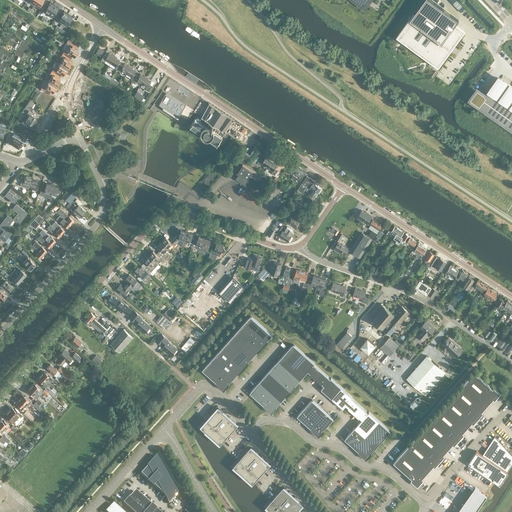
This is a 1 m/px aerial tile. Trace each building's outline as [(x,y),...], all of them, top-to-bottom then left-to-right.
[(43,1),(43,0),(36,0),(33,6),(38,9),(39,6),(42,8),(43,5),(45,3),(43,1)] [(409,23),(399,36),(405,40),(414,47),(416,48),(426,56),(438,64),(449,50),(462,31),(455,26),(459,20),(431,0),(423,0),(414,13),(409,20),(410,21),(409,23)] [(463,6),(457,0),(453,4),(459,10),(463,6)] [(47,15),(54,4),(50,1),(46,7),(43,5),(42,8),(44,9),(43,12),(47,15)] [(59,12),(56,10),(59,7),(54,4),(47,15),(52,18),(53,15),(56,17),(59,12)] [(61,24),(68,13),(63,10),(61,13),(59,12),(56,17),(58,18),(56,21),(57,21),(61,24)] [(70,19),(72,16),(68,13),(61,24),(66,27),(67,24),(70,26),(73,21),(70,19)] [(71,46),(67,52),(74,57),(76,55),(77,56),(79,52),(78,51),(78,50),(76,49),(78,46),(68,40),(66,43),(71,46)] [(101,55),(105,49),(99,46),(96,52),(101,55)] [(64,57),(61,62),(70,67),(71,65),(70,64),(71,62),(69,60),(72,56),(74,57),(67,52),(64,51),(61,55),(64,57)] [(105,60),(110,63),(114,57),(109,53),(107,56),(104,54),(101,59),(104,61),(105,60)] [(120,60),(114,57),(110,63),(116,67),(114,68),(117,70),(120,65),(118,63),(120,60)] [(53,69),(53,70),(60,74),(61,73),(63,75),(65,73),(66,74),(68,70),(67,69),(68,68),(69,68),(70,67),(61,62),(56,70),(53,69)] [(120,65),(117,70),(120,72),(120,74),(122,75),(125,75),(126,73),(130,67),(124,64),(123,66),(120,65)] [(126,73),(125,75),(126,77),(127,79),(129,78),(133,81),(136,76),(133,74),(135,71),(130,67),(126,73)] [(60,74),(53,70),(50,73),(53,75),(50,81),(57,85),(58,86),(60,82),(59,82),(60,80),(58,78),(60,74)] [(138,77),(136,76),(133,81),(135,83),(136,81),(141,84),(145,78),(140,74),(138,77)] [(151,82),(145,78),(141,84),(147,88),(146,90),(148,91),(152,87),(149,85),(151,82)] [(475,90),(469,99),(511,129),(511,86),(499,78),(485,97),(475,90)] [(56,87),(57,85),(50,81),(45,88),(42,86),(41,89),(48,94),(50,91),(52,93),(54,91),(55,91),(57,88),(56,87)] [(166,92),(158,104),(163,107),(162,108),(178,118),(186,105),(166,92)] [(29,100),(27,105),(27,104),(25,108),(30,111),(32,108),(32,107),(34,103),(29,100)] [(210,103),(202,117),(210,122),(208,125),(206,126),(196,119),(191,127),(202,134),(202,136),(203,138),(205,139),(207,140),(209,140),(210,139),(218,144),(223,137),(215,132),(215,130),(217,127),(225,132),(235,120),(210,103)] [(29,114),(24,121),(23,120),(21,123),(26,126),(28,123),(32,126),(36,118),(32,116),(33,114),(28,111),(27,113),(29,114)] [(6,136),(9,129),(0,126),(0,139),(2,140),(3,135),(6,136)] [(12,135),(8,141),(12,144),(15,145),(18,148),(22,141),(21,140),(23,137),(13,133),(12,135)] [(251,155),(246,152),(241,159),(247,164),(249,161),(247,160),(249,158),(250,157),(250,156),(251,155)] [(262,163),(267,167),(272,160),(266,156),(263,160),(260,158),(257,163),(260,165),(262,163)] [(278,164),(272,160),(267,167),(273,171),(272,173),(275,175),(278,170),(275,168),(278,164)] [(257,179),(251,175),(253,171),(243,164),(237,173),(239,174),(235,178),(250,188),(257,179)] [(294,172),(297,174),(301,167),(296,164),(293,170),(292,169),(290,172),(293,174),(294,172)] [(305,170),(301,167),(297,174),(300,176),(298,178),(300,180),(300,181),(302,182),(307,174),(304,172),(305,170)] [(21,181),(20,186),(28,188),(29,188),(32,178),(26,176),(24,182),(21,181)] [(314,180),(308,176),(304,182),(310,186),(314,180)] [(32,178),(29,188),(37,191),(39,184),(37,183),(38,180),(32,178)] [(43,183),(39,195),(49,198),(53,185),(47,183),(46,184),(43,183)] [(302,183),(298,189),(302,192),(305,189),(310,192),(308,194),(314,198),(318,193),(310,188),(309,188),(302,183)] [(313,183),(309,188),(310,188),(318,193),(321,188),(318,185),(316,184),(315,184),(313,183)] [(62,188),(53,185),(49,198),(51,199),(52,194),(56,195),(57,193),(60,194),(62,188)] [(13,186),(11,188),(16,192),(20,196),(23,192),(19,188),(18,190),(13,186)] [(5,195),(12,201),(15,203),(20,196),(16,192),(11,188),(5,195)] [(244,188),(241,193),(258,203),(261,198),(253,193),(244,188)] [(70,189),(63,197),(70,203),(74,207),(76,205),(72,201),(77,195),(70,189)] [(301,208),(303,205),(296,200),(298,196),(295,194),(290,201),(301,208)] [(288,202),(285,208),(284,209),(290,212),(291,209),(296,213),(299,209),(288,202)] [(70,203),(67,206),(73,211),(80,218),(83,214),(76,208),(76,209),(74,207),(70,203)] [(28,213),(17,204),(13,209),(18,213),(13,220),(14,220),(19,224),(28,213)] [(76,205),(74,207),(76,209),(76,208),(83,214),(86,211),(78,204),(76,205)] [(57,211),(56,211),(61,216),(71,225),(74,221),(69,217),(68,217),(67,216),(67,215),(60,208),(57,211)] [(362,210),(357,217),(367,223),(372,215),(368,213),(368,214),(362,210)] [(35,228),(43,218),(38,214),(30,224),(35,228)] [(301,220),(292,214),(287,222),(296,228),(301,220)] [(0,225),(0,227),(3,230),(5,227),(8,230),(10,228),(9,227),(14,220),(13,220),(8,215),(0,225)] [(71,225),(61,216),(60,215),(56,219),(59,222),(60,221),(63,224),(68,228),(71,225)] [(350,250),(360,257),(372,239),(373,239),(382,225),(373,219),(370,224),(371,224),(369,228),(372,230),(368,236),(362,232),(350,250)] [(60,227),(59,226),(60,225),(55,221),(52,225),(62,235),(65,231),(60,227)] [(62,235),(52,225),(51,225),(48,228),(54,233),(54,234),(59,238),(62,235)] [(274,225),(268,235),(272,237),(276,230),(278,232),(280,229),(274,225)] [(282,226),(280,229),(291,235),(294,231),(287,227),(286,229),(282,226)] [(392,233),(395,235),(399,229),(395,226),(391,232),(389,230),(387,234),(390,236),(392,233)] [(5,227),(3,230),(4,231),(0,236),(0,237),(5,242),(14,231),(10,228),(8,230),(5,227)] [(177,231),(172,237),(177,242),(177,243),(182,247),(184,240),(185,240),(187,231),(178,228),(177,231)] [(280,229),(279,231),(281,233),(279,236),(288,241),(291,236),(291,235),(280,229)] [(395,235),(393,238),(396,241),(395,242),(398,244),(402,237),(400,236),(404,231),(399,229),(395,235)] [(43,230),(40,233),(41,234),(42,235),(43,236),(53,245),(56,241),(51,237),(49,235),(43,230)] [(193,233),(187,231),(185,240),(188,241),(187,244),(192,246),(194,239),(192,238),(193,233)] [(402,238),(403,239),(401,241),(409,246),(410,243),(413,246),(416,241),(405,234),(402,238)] [(53,245),(43,236),(42,235),(41,236),(40,236),(39,237),(39,239),(45,245),(45,244),(50,248),(53,245)] [(197,240),(194,239),(192,246),(198,248),(199,245),(202,246),(205,237),(199,235),(197,240)] [(166,237),(162,241),(168,247),(171,244),(173,247),(177,243),(177,242),(172,237),(169,240),(166,237)] [(211,240),(205,237),(202,246),(206,247),(205,250),(210,252),(213,245),(210,244),(211,240)] [(47,251),(42,247),(36,241),(33,245),(34,246),(36,248),(37,249),(44,255),(47,251)] [(168,247),(162,241),(157,246),(161,249),(159,251),(167,258),(170,254),(166,250),(168,247)] [(211,252),(209,257),(215,259),(217,255),(220,256),(224,244),(217,242),(213,253),(211,252)] [(349,248),(339,242),(338,242),(334,248),(345,255),(349,248)] [(415,254),(417,255),(422,246),(419,243),(416,247),(415,246),(412,249),(417,252),(415,254)] [(426,249),(422,246),(417,255),(418,256),(420,254),(422,255),(426,249)] [(44,255),(37,249),(36,250),(38,252),(36,254),(41,259),(44,255)] [(153,251),(149,256),(158,264),(161,261),(163,263),(167,258),(159,251),(157,254),(153,251)] [(419,262),(415,269),(420,272),(424,266),(427,269),(433,260),(431,259),(434,254),(430,251),(425,258),(426,258),(424,262),(425,262),(423,265),(419,262)] [(232,271),(241,276),(245,268),(240,265),(243,261),(232,254),(225,267),(232,271)] [(247,257),(244,266),(258,271),(260,267),(258,266),(262,257),(254,255),(253,259),(247,257)] [(148,263),(144,268),(150,273),(158,264),(149,256),(145,260),(148,263)] [(436,256),(431,265),(435,267),(435,266),(441,270),(441,269),(446,261),(440,258),(436,256)] [(28,258),(23,263),(30,270),(36,264),(30,259),(30,260),(28,258)] [(281,264),(274,261),(273,266),(272,266),(270,269),(271,270),(270,273),(278,275),(278,273),(280,274),(282,269),(280,269),(281,264)] [(20,270),(18,272),(15,269),(13,271),(22,279),(26,275),(23,272),(25,269),(21,266),(17,262),(16,263),(15,262),(13,264),(19,269),(20,270)] [(381,267),(377,264),(373,271),(377,274),(381,267)] [(444,270),(443,272),(445,273),(446,274),(444,276),(447,278),(449,276),(454,267),(454,266),(452,265),(451,266),(450,265),(448,268),(447,268),(446,269),(447,270),(446,271),(444,270)] [(138,267),(134,271),(143,279),(149,272),(142,266),(141,267),(140,268),(138,267)] [(286,266),(283,273),(284,273),(284,274),(287,275),(284,284),(290,286),(292,279),(289,277),(290,274),(289,274),(291,268),(286,266)] [(454,267),(449,276),(453,278),(455,275),(456,276),(458,273),(457,273),(458,270),(457,269),(458,269),(456,268),(455,268),(454,267)] [(263,279),(269,272),(264,268),(258,275),(263,279)] [(293,277),(300,279),(302,271),(301,270),(300,270),(299,270),(297,269),(295,273),(294,273),(293,277)] [(404,273),(400,270),(394,280),(399,283),(404,273)] [(459,276),(457,279),(459,280),(461,277),(464,279),(468,273),(463,270),(459,276)] [(22,279),(13,271),(11,273),(14,276),(13,278),(7,273),(5,272),(4,271),(3,271),(2,271),(1,272),(13,283),(15,281),(18,284),(22,279)] [(197,284),(204,276),(199,271),(192,280),(197,284)] [(303,271),(302,271),(300,279),(305,281),(302,289),(306,290),(307,287),(309,280),(306,279),(308,273),(305,272),(305,271),(304,271),(303,271)] [(128,282),(125,284),(130,288),(132,285),(133,286),(133,285),(134,286),(136,284),(136,283),(135,282),(137,281),(129,274),(125,279),(128,282)] [(312,281),(309,280),(307,287),(311,288),(313,284),(317,285),(320,277),(314,275),(312,281)] [(469,276),(461,287),(466,290),(466,289),(469,291),(473,286),(471,284),(474,280),(469,276)] [(13,287),(5,280),(2,277),(0,279),(0,283),(0,284),(1,285),(1,286),(8,292),(13,287)] [(231,302),(244,287),(233,277),(219,292),(231,302)] [(326,279),(320,277),(317,285),(321,287),(319,294),(323,296),(327,286),(324,285),(326,279)] [(478,280),(474,286),(479,289),(482,291),(479,294),(478,293),(474,298),(477,300),(488,286),(483,283),(478,280)] [(346,287),(333,282),(331,290),(344,294),(343,297),(346,298),(348,291),(345,290),(346,287)] [(128,290),(130,288),(125,284),(124,286),(121,284),(116,289),(124,296),(125,294),(126,295),(127,295),(129,292),(129,291),(128,291),(129,290),(128,290)] [(189,306),(206,288),(201,284),(184,302),(189,306)] [(427,295),(431,288),(424,284),(420,290),(427,295)] [(488,287),(478,301),(483,305),(487,299),(493,303),(497,298),(495,296),(497,293),(488,287)] [(366,292),(355,288),(353,295),(363,299),(362,302),(366,303),(368,296),(365,295),(366,292)] [(428,294),(433,298),(437,291),(432,288),(428,294)] [(123,304),(114,297),(110,302),(111,303),(111,304),(113,306),(114,306),(119,310),(120,308),(126,314),(131,309),(124,303),(123,304)] [(183,301),(178,297),(173,303),(178,307),(183,301)] [(503,307),(507,310),(511,302),(508,300),(506,302),(502,300),(500,303),(498,301),(495,305),(497,307),(498,306),(502,308),(503,307)] [(381,303),(369,316),(390,335),(409,312),(402,306),(395,314),(394,313),(393,314),(381,303)] [(450,304),(448,306),(454,311),(459,305),(456,303),(453,306),(450,304)] [(176,311),(170,306),(163,314),(170,320),(176,311)] [(143,317),(135,311),(130,318),(134,322),(135,321),(138,323),(136,325),(140,328),(141,329),(145,332),(150,326),(142,318),(143,317)] [(96,317),(97,315),(95,313),(94,314),(91,312),(85,318),(88,321),(87,322),(90,325),(91,323),(95,319),(94,318),(95,318),(96,317)] [(166,329),(172,323),(162,314),(156,321),(166,329)] [(272,334),(251,315),(241,326),(262,346),(272,334)] [(95,319),(91,323),(105,335),(108,332),(106,331),(108,330),(95,319)] [(435,328),(426,320),(419,327),(422,330),(417,335),(423,340),(428,335),(430,334),(429,334),(431,332),(435,328)] [(262,346),(241,326),(232,336),(231,337),(253,356),(262,346)] [(483,334),(488,337),(492,332),(487,328),(483,334)] [(110,343),(111,344),(120,352),(133,337),(124,329),(110,343)] [(337,344),(341,348),(353,334),(352,333),(350,334),(347,332),(337,344)] [(489,338),(492,341),(497,334),(493,332),(489,338)] [(169,340),(162,334),(156,340),(161,344),(162,343),(164,345),(162,347),(166,350),(167,350),(168,351),(171,355),(177,348),(168,341),(169,340)] [(71,341),(74,344),(77,347),(77,346),(80,349),(83,346),(80,343),(82,341),(76,336),(71,341)] [(253,356),(231,337),(221,348),(243,367),(253,356)] [(398,346),(397,344),(389,337),(380,347),(390,355),(398,346)] [(456,344),(448,337),(448,338),(447,337),(445,340),(445,341),(442,345),(443,345),(441,348),(444,351),(447,349),(456,357),(463,350),(459,346),(458,346),(458,347),(456,345),(456,344)] [(361,346),(369,353),(375,345),(367,339),(361,346)] [(293,344),(279,360),(300,379),(308,371),(324,385),(321,389),(332,398),(342,387),(331,378),(330,378),(314,364),(315,363),(293,344)] [(243,367),(221,348),(212,358),(234,378),(243,367)] [(72,356),(64,349),(59,355),(61,356),(57,360),(64,367),(72,358),(76,362),(81,357),(75,352),(72,356)] [(97,365),(102,360),(96,355),(92,360),(97,365)] [(426,395),(446,372),(427,355),(407,378),(426,395)] [(234,378),(212,358),(202,369),(215,380),(224,389),(234,378)] [(300,379),(279,360),(269,371),(291,390),(300,379)] [(56,377),(61,372),(62,373),(62,374),(68,380),(67,381),(69,383),(71,382),(73,385),(76,382),(60,367),(58,369),(56,368),(55,368),(50,364),(47,368),(56,377)] [(44,371),(41,375),(50,383),(51,381),(53,383),(54,382),(54,381),(54,380),(58,383),(60,382),(55,377),(54,379),(47,372),(46,373),(44,371)] [(291,390),(269,371),(259,381),(281,401),(291,390)] [(490,402),(498,393),(474,372),(462,385),(486,406),(487,405),(490,402)] [(50,383),(41,375),(38,378),(40,380),(39,381),(46,387),(45,389),(49,393),(53,396),(55,393),(48,387),(49,386),(48,385),(50,383)] [(281,401),(259,381),(250,392),(271,412),(281,401)] [(34,383),(30,386),(37,392),(40,395),(42,392),(46,396),(49,393),(45,389),(43,390),(37,384),(36,385),(34,383)] [(483,410),(482,410),(485,407),(486,406),(462,385),(443,406),(467,427),(468,426),(471,423),(483,410)] [(37,392),(30,386),(27,390),(29,392),(29,393),(34,398),(36,396),(34,395),(37,392)] [(353,397),(342,387),(332,398),(343,408),(346,405),(354,412),(360,405),(352,398),(353,397)] [(23,395),(19,399),(26,404),(28,406),(30,403),(34,406),(40,411),(42,408),(35,402),(33,404),(31,402),(31,401),(26,396),(25,397),(23,395)] [(50,399),(57,406),(61,402),(54,396),(50,399)] [(26,404),(19,399),(16,402),(19,404),(18,405),(23,410),(25,408),(24,406),(26,404)] [(312,399),(297,415),(319,435),(333,418),(312,399)] [(345,438),(366,458),(391,431),(369,411),(368,412),(360,405),(354,412),(362,419),(345,438)] [(452,445),(464,432),(463,431),(466,428),(466,429),(467,427),(443,406),(424,428),(448,449),(449,448),(451,445),(452,445)] [(7,417),(12,422),(15,424),(22,415),(15,408),(14,409),(12,407),(5,414),(8,416),(7,417)] [(238,424),(223,411),(222,411),(218,407),(201,426),(206,430),(205,430),(220,444),(224,439),(224,440),(234,429),(234,428),(238,424)] [(31,420),(34,417),(27,410),(24,413),(31,420)] [(1,419),(0,420),(0,425),(4,429),(6,426),(8,427),(9,425),(4,420),(3,421),(1,419)] [(4,429),(0,425),(0,433),(3,435),(1,437),(6,441),(8,443),(11,440),(5,436),(5,434),(2,431),(4,429)] [(444,453),(447,450),(448,449),(424,428),(405,449),(429,470),(430,469),(429,469),(432,466),(433,466),(444,453)] [(476,451),(468,463),(474,467),(475,467),(499,483),(511,463),(511,455),(495,436),(483,455),(476,451)] [(29,449),(34,444),(30,441),(26,446),(29,449)] [(247,451),(237,461),(237,462),(233,466),(252,483),(256,479),(257,479),(266,468),(270,463),(251,447),(247,451)] [(429,470),(405,449),(393,462),(417,483),(425,475),(425,474),(428,471),(428,472),(429,470)] [(156,458),(142,474),(150,482),(149,483),(153,487),(155,486),(171,501),(177,494),(156,458)] [(475,511),(489,493),(476,485),(456,511),(475,511)] [(298,500),(284,487),(280,491),(279,491),(270,502),(266,507),(272,511),(295,511),(302,505),(298,501),(298,500)] [(157,511),(136,493),(125,506),(131,511),(157,511)]
